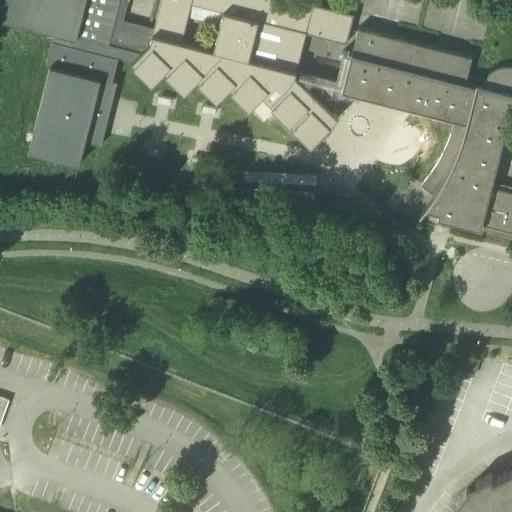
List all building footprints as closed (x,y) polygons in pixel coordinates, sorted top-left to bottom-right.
[(0,0),(0,18),(54,32),(45,63),(50,64),(28,150),(80,163),(85,140),(101,144),(117,80),(112,79),(118,57),(132,60),(153,81),(152,82),(152,83),(166,69),(186,89),(184,90),(185,91),(198,78),(218,97),(217,99),(218,100),(231,86),(251,106),(249,107),(250,108),(263,94),(291,122),(290,123),(311,144),(339,116),(332,114),(339,88),(455,118),(454,122),(466,125),(477,81),(475,84),(466,82),(472,56),(359,27),(345,81),(297,69),(306,32),(347,42),(354,13),(314,3),(314,1),(312,0),(161,0),(154,27),(123,19),(128,0),(0,0)] [(511,190),(492,186),(511,106),(511,64),(511,65),(509,64),(507,64),(505,64),(502,65),(499,65),(497,66),(495,67),(493,68),(491,69),(489,72),(487,74),(486,75),(482,82),(482,86),(477,85),(478,81),(477,81),(466,125),(454,122),(452,131),(450,136),(448,141),(446,145),(444,150),(442,154),(439,159),(437,163),(434,167),(431,172),(428,176),(425,180),(421,184),(434,194),(423,209),(424,210),(426,209),(511,230),(511,190)] [(481,358),(459,356),(455,369),(474,376),(481,358)] [(0,395),(0,424),(9,399),(0,395)] [(511,511),(511,468),(494,477),(492,473),(476,480),(478,484),(473,487),(494,511),(511,511)] [(494,511),(473,487),(470,490),(467,488),(456,502),(460,505),(454,511),(494,511)]
